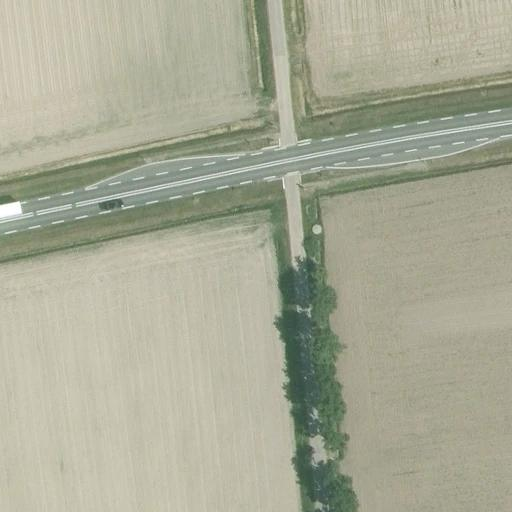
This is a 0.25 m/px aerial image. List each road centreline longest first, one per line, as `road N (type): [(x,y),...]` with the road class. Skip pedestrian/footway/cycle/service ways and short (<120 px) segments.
road 1 (unclassified): [(289,161),(323,511)]
road 2 (primary): [(0,221),(289,161)]
road 3 (primary): [(289,161),(511,123)]
road 4 (unclassified): [(289,161),(273,0)]
